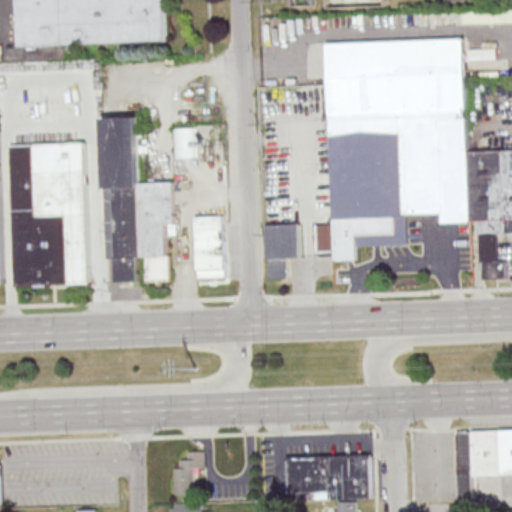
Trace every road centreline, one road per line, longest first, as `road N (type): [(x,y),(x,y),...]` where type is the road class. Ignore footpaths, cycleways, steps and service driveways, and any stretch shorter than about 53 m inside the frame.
road 1 (trunk): [(357,321),(0,332)]
road 2 (residential): [(256,324),(240,0)]
road 3 (trunk): [(194,410),(511,397)]
road 4 (trunk): [(0,406),(29,393),(224,381),(232,350),(213,326)]
road 5 (trunk): [(511,335),(386,341),(369,370),(392,402)]
road 6 (trunk): [(0,415),(194,410)]
road 7 (trunk): [(511,315),(357,321)]
